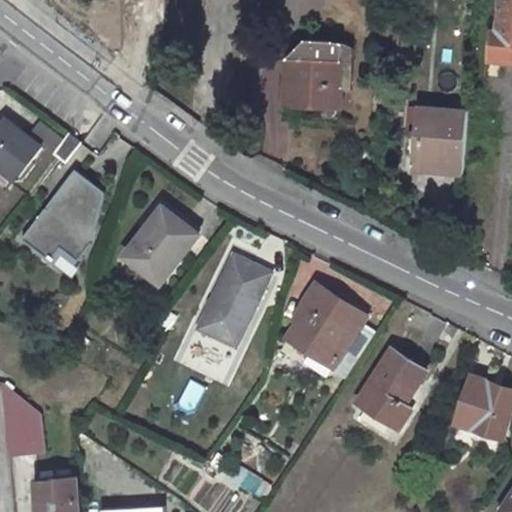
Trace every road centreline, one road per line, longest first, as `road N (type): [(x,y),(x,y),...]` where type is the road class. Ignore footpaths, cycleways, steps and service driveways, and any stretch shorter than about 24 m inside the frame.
road 1 (unclassified): [(511,324),(253,200),(196,164)]
road 2 (unclassified): [(196,164),(11,23)]
road 3 (unknown): [(484,311),(500,252),(511,95)]
road 4 (residential): [(214,0),(196,164)]
road 5 (unknown): [(13,511),(0,387)]
